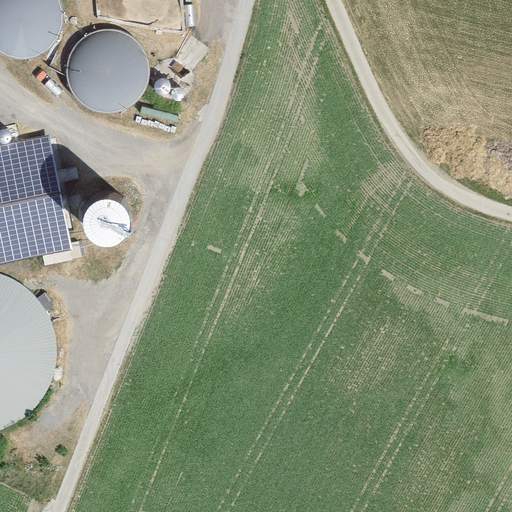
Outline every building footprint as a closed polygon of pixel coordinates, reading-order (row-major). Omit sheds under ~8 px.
[(0,0),(0,53),(10,59),(24,61),(39,58),(51,50),(60,39),(65,26),(66,12),(61,0),(0,0)] [(81,41),(73,52),(69,65),(69,78),(73,91),(81,102),(92,110),(106,114),(121,113),(135,108),(146,98),(153,84),(155,69),(152,55),(144,42),(132,33),(118,29),(104,29),(92,33),(81,41)] [(47,131),(0,141),(0,257),(70,242),(47,131)] [(127,193),(74,195),(75,232),(128,231),(127,193)] [(0,438),(19,432),(42,415),(57,391),(64,364),(62,335),(50,310),(31,289),(5,276),(0,275),(0,438)]
